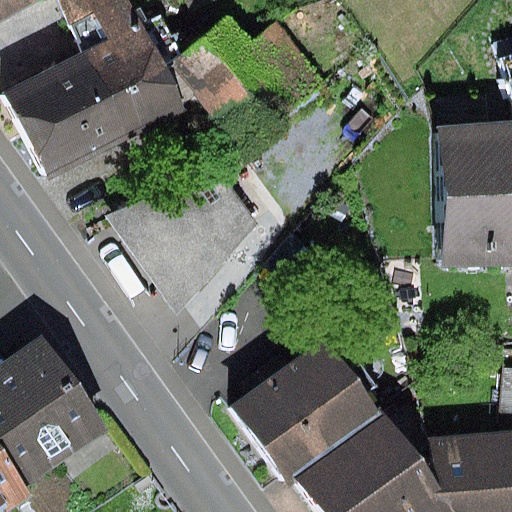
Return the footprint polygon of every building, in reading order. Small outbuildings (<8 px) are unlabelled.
[(0,0),(0,12),(21,0),(0,0)] [(106,0),(51,0),(60,22),(78,15),(91,47),(120,34),(106,0)] [(511,0),(506,0),(511,21),(511,52),(502,55),(511,91),(511,0)] [(91,47),(63,60),(102,142),(166,111),(129,30),(120,34),(91,47)] [(219,31),(171,72),(234,144),(315,74),(278,32),(245,61),(219,31)] [(102,142),(63,60),(0,89),(0,113),(30,176),(102,142)] [(511,131),(434,135),(439,267),(511,263),(511,131)] [(207,170),(100,217),(167,313),(245,230),(207,170)] [(301,344),(214,410),(273,486),(359,420),(301,344)] [(28,353),(0,371),(0,486),(5,493),(86,439),(28,353)] [(511,373),(502,373),(495,440),(511,438),(511,373)] [(359,420),(273,486),(293,511),(385,511),(414,490),(379,446),(359,420)] [(511,438),(495,440),(379,446),(414,490),(385,511),(510,511),(508,493),(511,492),(511,438)] [(5,493),(0,486),(0,506),(9,501),(5,493)]
